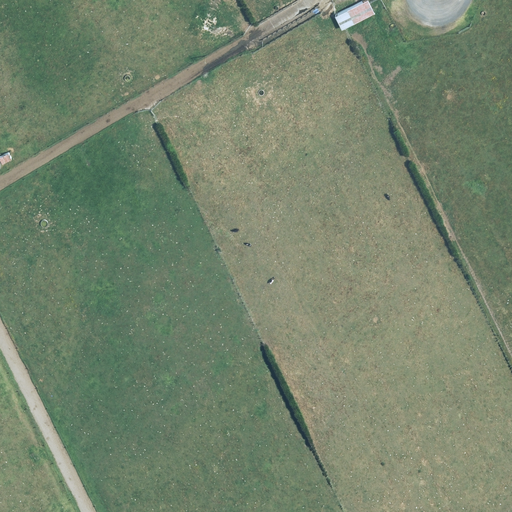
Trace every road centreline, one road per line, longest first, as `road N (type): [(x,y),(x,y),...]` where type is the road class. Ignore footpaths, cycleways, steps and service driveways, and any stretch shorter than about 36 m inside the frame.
road 1 (track): [(377,0),(325,9),(0,192)]
road 2 (track): [(0,312),(97,511)]
